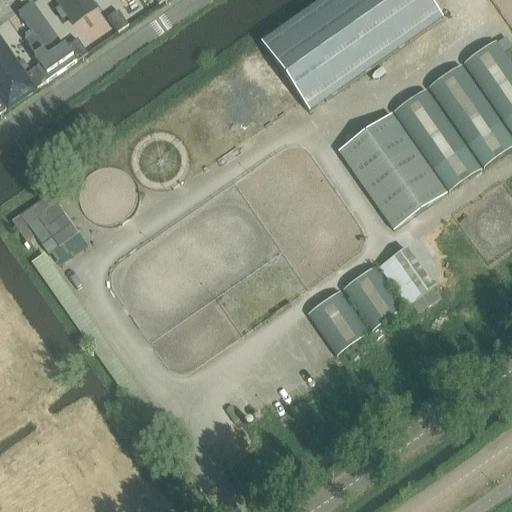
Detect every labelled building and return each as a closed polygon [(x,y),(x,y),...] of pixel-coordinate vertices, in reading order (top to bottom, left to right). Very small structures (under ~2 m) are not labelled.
[(86,0),(62,0),(94,45),(110,33),(86,0)] [(430,0),(323,0),(262,44),(310,113),(444,19),(430,0)] [(32,9),(16,20),(46,63),(62,52),(32,9)] [(128,29),(118,14),(107,22),(117,36),(128,29)] [(87,57),(77,42),(66,50),(76,65),(87,57)] [(511,67),(496,45),(464,67),(511,137),(511,67)] [(33,94),(0,46),(0,103),(6,112),(33,94)] [(511,152),(511,142),(461,69),(429,92),(484,172),(511,152)] [(46,86),(46,85),(36,71),(26,78),(36,93),(46,86)] [(482,173),(426,94),(394,117),(449,196),(482,173)] [(446,198),(391,118),(339,155),(394,234),(446,198)] [(51,196),(21,218),(49,259),(80,237),(51,196)] [(41,260),(33,265),(77,328),(159,444),(167,439),(41,260)] [(338,360),(406,311),(377,270),(309,319),(338,360)]
